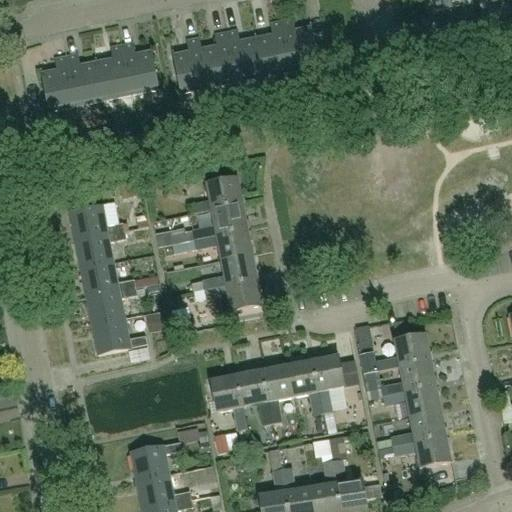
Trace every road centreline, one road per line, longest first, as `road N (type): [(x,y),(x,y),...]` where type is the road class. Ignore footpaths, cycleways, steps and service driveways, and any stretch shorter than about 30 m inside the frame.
road 1 (residential): [(63,511),(9,225)]
road 2 (residential): [(500,505),(464,294)]
road 3 (residential): [(464,294),(456,281),(382,294),(371,312),(298,328)]
road 4 (residential): [(0,37),(181,0)]
road 5 (residential): [(372,0),(399,45),(511,32)]
